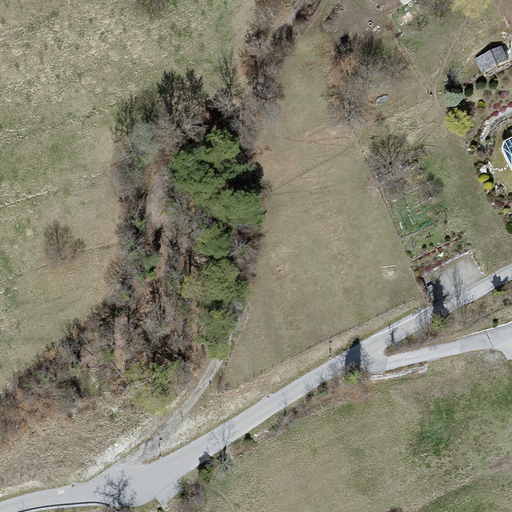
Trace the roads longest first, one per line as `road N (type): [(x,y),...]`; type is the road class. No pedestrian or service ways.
road 1 (track): [(107,486),(199,386),(241,313),(242,288),(176,217),(173,193),(185,164),(228,128),(312,0)]
road 2 (unclassified): [(0,510),(167,467),(360,352),(511,277)]
